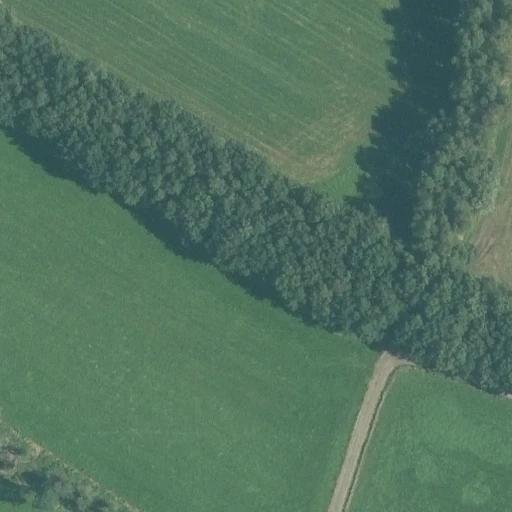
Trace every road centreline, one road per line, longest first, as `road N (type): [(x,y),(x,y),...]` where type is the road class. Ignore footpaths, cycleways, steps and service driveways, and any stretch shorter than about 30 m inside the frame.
road 1 (track): [(327,511),(391,339),(272,279),(0,109)]
road 2 (track): [(454,276),(391,339),(511,388)]
